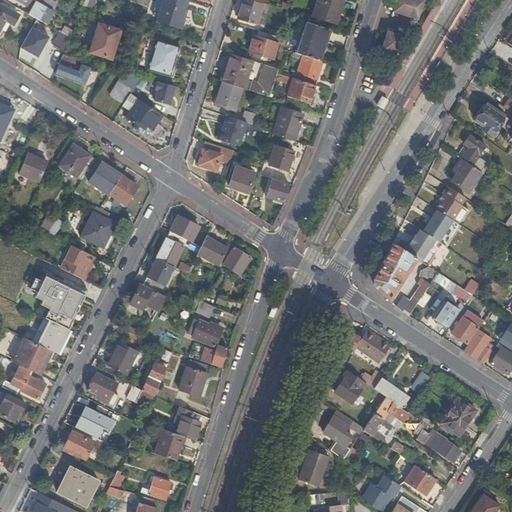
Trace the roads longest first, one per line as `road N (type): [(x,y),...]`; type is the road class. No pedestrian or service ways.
road 1 (residential): [(3,511),(168,177)]
road 2 (residential): [(330,282),(509,0)]
road 3 (residential): [(278,251),(195,511)]
road 4 (residential): [(278,251),(324,157),(377,0)]
road 5 (residential): [(243,511),(279,395),(330,282)]
road 6 (residential): [(511,401),(330,282)]
road 7 (residential): [(0,67),(168,177)]
road 8 (residential): [(224,0),(168,177)]
road 9 (residential): [(168,177),(278,251)]
road 10 (residential): [(511,412),(444,511)]
